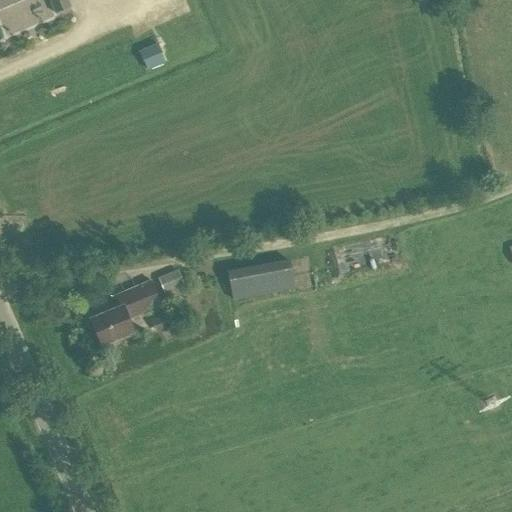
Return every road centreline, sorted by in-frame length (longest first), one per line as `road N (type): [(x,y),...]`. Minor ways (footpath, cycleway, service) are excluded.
road 1 (track): [(0,283),(383,225),(511,188)]
road 2 (unclassified): [(85,511),(0,310)]
